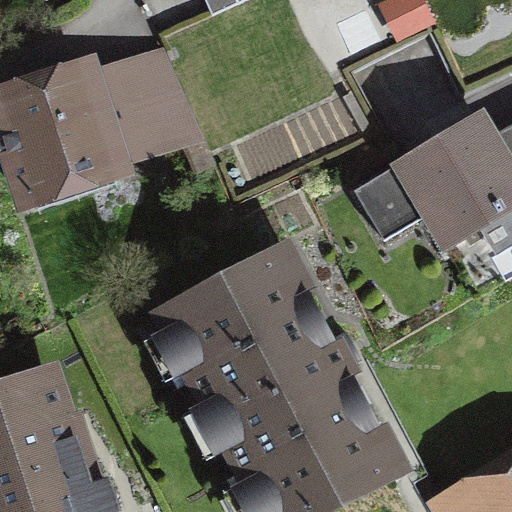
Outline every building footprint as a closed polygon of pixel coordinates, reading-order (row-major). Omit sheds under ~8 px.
[(204,0),(212,16),(245,0),(204,0)] [(403,0),(387,8),(398,32),(423,22),(414,0),(403,0)] [(0,100),(0,125),(24,200),(202,140),(162,51),(0,100)] [(511,126),(491,139),(478,118),(354,192),(383,241),(428,215),(473,296),(511,275),(511,126)] [(161,317),(263,511),(318,511),(399,469),(285,251),(161,317)] [(0,392),(0,511),(107,511),(115,509),(106,483),(87,489),(50,377),(0,392)] [(511,511),(511,470),(464,500),(450,511),(511,511)]
